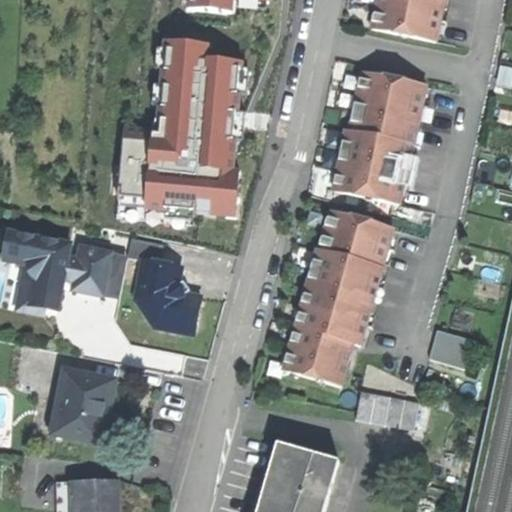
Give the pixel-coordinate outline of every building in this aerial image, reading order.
[(375,0),(370,31),(433,43),(440,0),(375,0)] [(259,25),(154,19),(146,116),(123,114),(114,212),(241,223),(259,25)] [(332,193),(399,206),(410,147),(413,147),(425,87),(360,75),(349,134),(344,133),(332,193)] [(284,372),(343,387),(354,344),(361,346),(392,230),(328,213),(318,250),(316,250),(284,372)] [(68,280),(77,282),(80,269),(70,267),(75,245),(13,233),(10,252),(17,254),(34,257),(30,280),(41,282),(37,307),(62,312),(68,280)] [(169,247),(138,241),(134,260),(150,263),(143,303),(160,331),(200,339),(204,320),(207,302),(191,299),(184,290),(188,271),(166,267),(169,247)] [(116,255),(84,249),(80,269),(77,282),(75,294),(107,300),(116,255)] [(60,319),(62,312),(37,307),(41,282),(30,280),(34,257),(17,254),(12,279),(19,281),(14,310),(30,313),(60,319)] [(131,258),(116,255),(107,300),(123,303),(131,258)] [(469,368),(474,337),(434,331),(429,362),(469,368)] [(54,437),(103,447),(109,417),(116,384),(67,374),(54,437)] [(363,394),(357,422),(415,433),(421,406),(363,394)] [(325,511),(339,465),(279,447),(259,511),(325,511)] [(72,511),(120,511),(120,484),(72,485),(72,511)]
